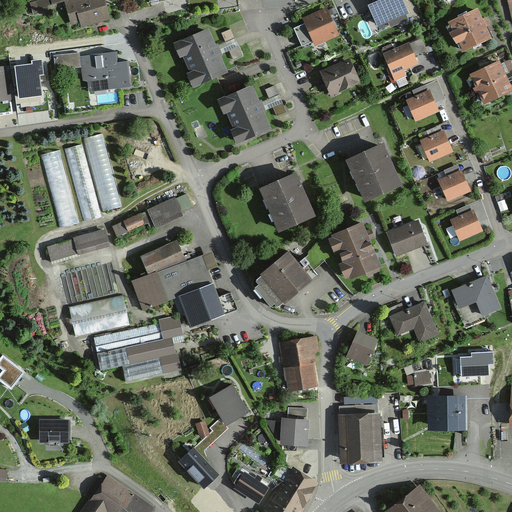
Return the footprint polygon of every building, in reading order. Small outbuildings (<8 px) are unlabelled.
[(71,31),(103,23),(97,0),(56,0),(57,0),(63,26),(69,25),(71,31)] [(400,0),(390,0),(368,10),(378,31),(408,17),(400,0)] [(511,25),(511,0),(502,0),(509,26),(511,25)] [(338,37),(326,8),(300,18),(312,48),(338,37)] [(492,42),(479,13),(446,28),(460,57),(492,42)] [(224,76),(208,33),(169,48),(175,64),(184,61),(189,76),(182,78),(187,90),(224,76)] [(408,46),(385,56),(395,81),(405,77),(402,71),(416,65),(408,46)] [(75,56),(48,57),(49,72),(74,70),(75,84),(79,85),(79,95),(129,89),(127,63),(116,65),(116,54),(75,59),(75,56)] [(322,74),(332,96),(356,86),(355,84),(358,83),(349,62),(322,74)] [(511,93),(511,90),(501,64),(470,76),(482,105),(511,93)] [(271,134),(254,91),(215,106),(222,122),(230,119),(236,134),(229,137),(233,148),(271,134)] [(415,126),(441,115),(433,95),(407,106),(415,126)] [(428,166),(453,156),(445,135),(419,145),(428,166)] [(105,141),(41,156),(59,226),(122,211),(105,141)] [(401,189),(383,147),(343,165),(362,206),(401,189)] [(437,184),(446,204),(472,194),(464,173),(437,184)] [(315,219),(297,176),(259,192),(278,236),(315,219)] [(192,210),(186,196),(119,225),(123,236),(146,227),(148,233),(178,220),(177,216),(192,210)] [(448,222),(457,244),(481,234),(473,212),(448,222)] [(427,247),(418,221),(380,235),(389,260),(427,247)] [(343,285),(380,272),(364,228),(326,243),(325,251),(333,259),(332,264),(337,269),(335,279),(343,285)] [(101,233),(42,250),(46,266),(106,250),(101,233)] [(181,264),(173,243),(133,258),(140,276),(124,282),(135,313),(172,300),(205,287),(209,286),(198,258),(181,264)] [(276,310),(311,282),(287,253),(252,281),(276,310)] [(453,307),(463,330),(479,323),(477,319),(499,310),(485,276),(447,291),(453,307)] [(183,328),(216,316),(207,290),(173,302),(183,328)] [(122,297),(64,308),(71,342),(129,330),(122,297)] [(408,330),(414,345),(436,337),(421,301),(386,315),(394,336),(408,330)] [(120,385),(173,374),(166,341),(182,337),(180,327),(178,318),(154,323),(158,342),(113,352),(120,385)] [(154,325),(86,340),(93,373),(115,368),(112,351),(158,341),(154,325)] [(376,338),(358,330),(348,353),(366,361),(376,338)] [(317,349),(316,337),(280,342),(286,376),(289,376),(290,386),(316,382),(312,350),(317,349)] [(25,367),(4,351),(0,355),(0,361),(5,366),(0,372),(0,376),(11,385),(25,367)] [(232,385),(203,400),(219,430),(248,415),(232,385)] [(465,393),(429,393),(429,424),(466,424),(465,393)] [(480,393),(480,435),(491,435),(491,393),(480,393)] [(342,413),(343,456),(360,455),(379,455),(378,412),(342,413)] [(283,416),(282,438),(305,439),(307,418),(283,416)] [(41,440),(68,439),(68,417),(40,418),(41,440)] [(204,483),(217,470),(192,445),(180,457),(204,483)] [(307,476),(293,467),(268,507),(276,511),(297,511),(317,482),(307,476)] [(245,471),(236,484),(258,498),(267,485),(245,471)] [(152,511),(154,510),(103,474),(83,503),(77,511),(152,511)] [(435,511),(415,486),(383,511),(435,511)] [(226,511),(206,490),(181,511),(226,511)]
